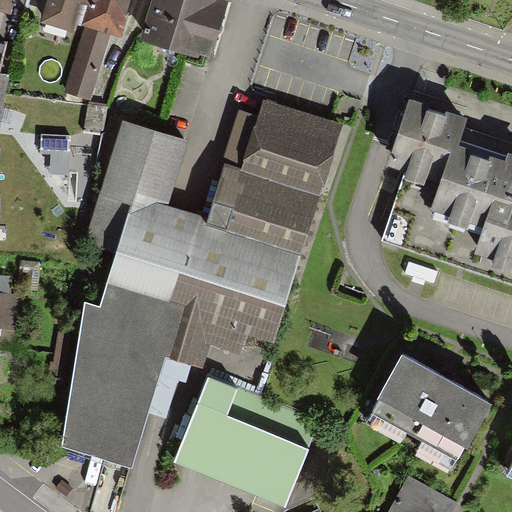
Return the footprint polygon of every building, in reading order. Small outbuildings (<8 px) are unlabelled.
[(86,20),(64,88),(90,96),(112,25),(121,28),(129,0),(44,0),(40,15),(73,25),(81,0),(86,0),(81,19),(86,20)] [(149,0),(141,30),(199,48),(200,46),(213,50),(227,0),(149,0)] [(0,69),(1,70),(8,35),(0,34),(0,69)] [(0,120),(10,71),(1,70),(0,69),(0,120)] [(511,137),(463,119),(468,106),(409,84),(388,152),(408,158),(383,234),(511,278),(511,137)] [(190,131),(124,111),(123,116),(110,113),(98,167),(106,168),(85,238),(115,246),(100,296),(86,291),(61,435),(133,456),(148,407),(165,413),(180,369),(186,372),(193,354),(203,359),(211,338),(267,355),(344,118),(264,92),(258,108),(239,102),(208,207),(170,194),(190,131)] [(0,236),(20,237),(19,254),(77,256),(82,139),(75,139),(77,108),(15,105),(14,149),(0,148),(0,236)] [(439,269),(409,259),(404,273),(434,283),(439,269)] [(0,344),(15,346),(19,292),(0,289),(0,344)] [(72,330),(59,328),(54,360),(51,359),(48,376),(64,378),(72,330)] [(493,401),(404,352),(370,413),(459,462),(493,401)] [(209,368),(175,452),(287,496),(320,413),(209,368)] [(408,476),(388,511),(455,511),(460,504),(408,476)]
